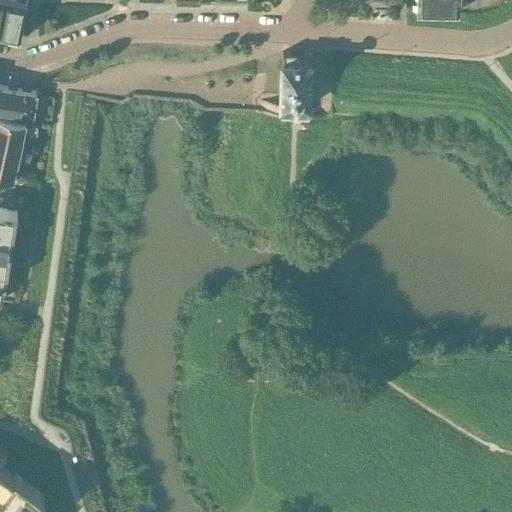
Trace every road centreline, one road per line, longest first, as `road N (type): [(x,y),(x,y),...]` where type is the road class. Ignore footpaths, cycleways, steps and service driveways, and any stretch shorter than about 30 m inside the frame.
road 1 (residential): [(0,58),(25,63),(135,27),(299,31)]
road 2 (unclassified): [(299,31),(472,45),(511,33)]
road 3 (track): [(511,445),(383,378)]
